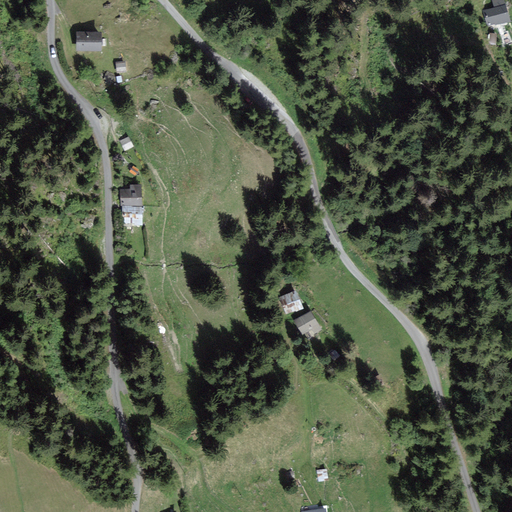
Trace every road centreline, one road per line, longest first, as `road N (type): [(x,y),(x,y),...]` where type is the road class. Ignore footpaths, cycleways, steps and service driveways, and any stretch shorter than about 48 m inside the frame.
road 1 (track): [(157,0),(289,128),(323,223),(424,354),(474,511)]
road 2 (track): [(135,511),(136,470),(111,372),(107,183),(99,138),(54,65),(50,0)]
